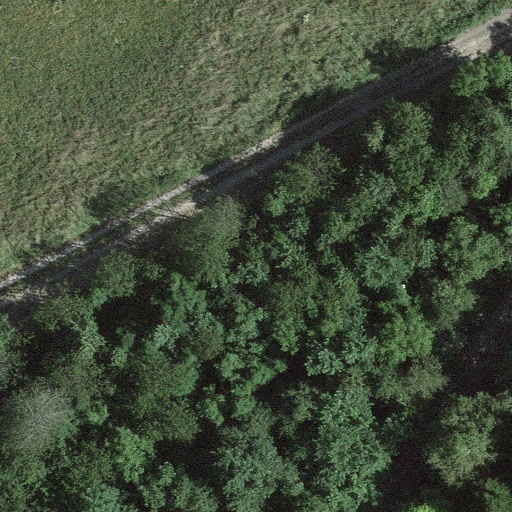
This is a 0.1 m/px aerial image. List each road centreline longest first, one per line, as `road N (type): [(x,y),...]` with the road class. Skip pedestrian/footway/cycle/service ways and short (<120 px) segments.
road 1 (track): [(0,292),(511,23)]
road 2 (track): [(511,328),(386,511)]
